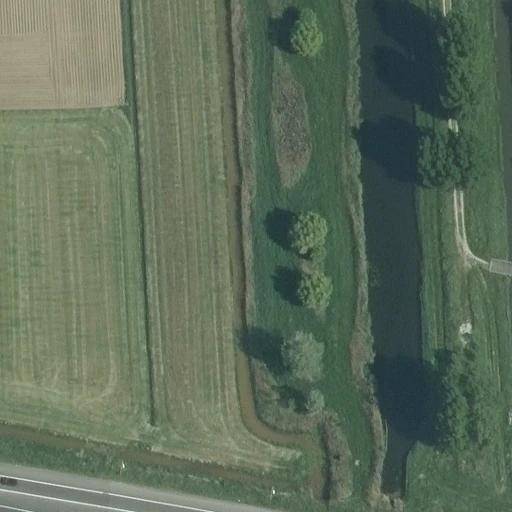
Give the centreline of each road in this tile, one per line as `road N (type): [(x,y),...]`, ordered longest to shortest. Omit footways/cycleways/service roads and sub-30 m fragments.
road 1 (track): [(446,0),(460,259),(483,264)]
road 2 (motorway): [(162,511),(0,481)]
